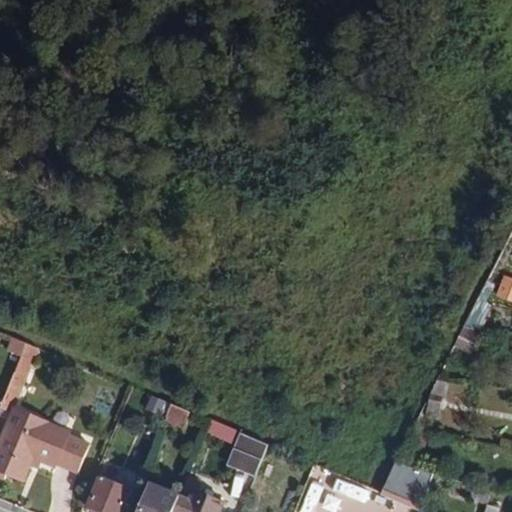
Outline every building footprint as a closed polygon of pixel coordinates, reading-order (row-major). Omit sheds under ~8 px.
[(477,302),(468,324),(479,328),(488,307),(477,302)] [(27,343),(15,338),(10,349),(23,355),(27,343)] [(27,343),(23,355),(1,407),(12,411),(38,348),(27,343)] [(172,405),(165,419),(184,426),(189,412),(172,405)] [(1,435),(0,437),(0,468),(6,471),(23,478),(30,462),(34,453),(47,458),(54,462),(56,458),(80,467),(89,442),(46,424),(47,419),(17,408),(5,437),(1,435)] [(268,445),(211,421),(189,476),(197,480),(213,438),(235,446),(228,462),(256,473),(268,445)] [(43,467),(47,458),(34,453),(30,462),(43,467)] [(433,473),(395,462),(380,493),(422,510),(433,473)] [(197,480),(189,476),(184,488),(196,493),(201,481),(197,480)] [(101,511),(121,511),(130,492),(100,479),(89,507),(101,511)] [(371,502),(374,492),(342,485),(339,496),(371,502)] [(141,511),(173,511),(180,497),(152,486),(141,511)] [(491,491),(474,486),(470,499),(487,505),(489,499),(491,491)] [(180,497),(173,511),(219,511),(223,504),(196,493),(184,488),(180,497)] [(489,499),(487,505),(485,511),(497,511),(500,503),(489,499)]
